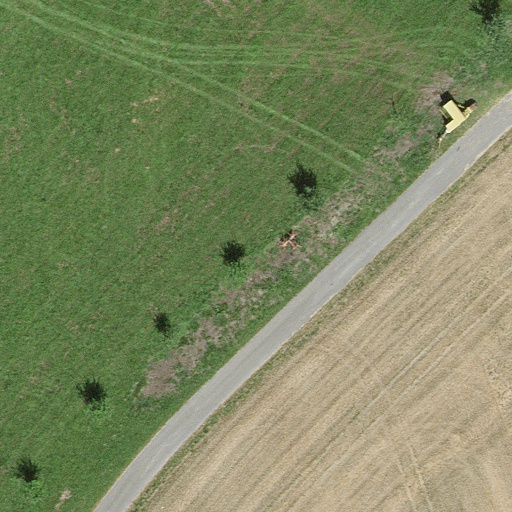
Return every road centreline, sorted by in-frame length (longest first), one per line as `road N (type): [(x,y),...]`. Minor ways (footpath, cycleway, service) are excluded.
road 1 (track): [(511,104),(157,448),(105,511)]
road 2 (track): [(458,155),(372,69),(275,0)]
